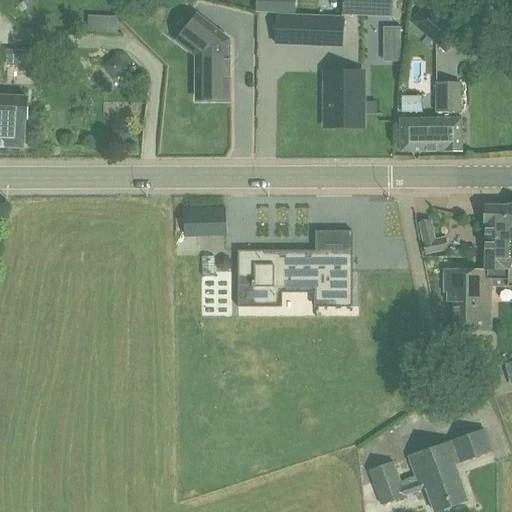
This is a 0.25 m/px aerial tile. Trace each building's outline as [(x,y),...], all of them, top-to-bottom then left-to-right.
[(25,0),(26,19),(45,18),(44,0),(25,0)] [(275,0),(275,11),(294,12),(294,0),(275,0)] [(343,0),(343,15),(391,17),(391,0),(343,0)] [(443,0),(430,0),(411,21),(437,44),(461,16),(443,0)] [(117,33),(118,17),(95,16),(95,32),(117,33)] [(192,55),(192,100),(223,99),(223,77),(226,77),(226,60),(223,60),(223,40),(193,17),(173,40),(192,55)] [(301,21),(301,49),(343,49),(342,21),(301,21)] [(384,41),(400,41),(400,27),(384,27),(384,41)] [(508,67),(494,36),(475,45),(469,33),(442,45),(458,78),(482,68),(486,77),(508,67)] [(8,65),(22,66),(22,50),(8,50),(8,65)] [(123,55),(111,70),(123,79),(134,64),(123,55)] [(326,136),(363,136),(363,81),(335,81),(335,95),(326,95),(326,107),(328,107),(328,118),(326,118),(326,136)] [(400,152),(461,152),(461,119),(459,119),(459,113),(462,113),(461,82),(435,82),(435,113),(437,113),(437,119),(400,119),(400,152)] [(0,146),(24,148),(25,120),(26,120),(28,97),(0,95),(0,146)] [(474,271),(474,279),(492,279),(509,280),(509,287),(511,287),(511,206),(485,206),(485,225),(485,271),(474,271)] [(185,210),(185,233),(226,233),(226,210),(185,210)] [(265,231),(250,232),(250,254),(265,253),(265,283),(287,283),(287,267),(325,267),(325,282),(344,282),(345,284),(353,284),(353,287),(362,287),(362,234),(265,235),(265,231)] [(426,256),(441,253),(438,240),(423,243),(426,256)] [(224,272),(231,268),(231,260),(224,256),(217,260),(217,268),(224,272)] [(474,279),(474,271),(444,270),(444,293),(447,293),(447,302),(454,302),(453,332),(491,333),(492,279),(474,279)] [(424,399),(438,421),(469,401),(456,379),(424,399)] [(426,489),(433,511),(436,511),(468,501),(456,465),(493,452),(485,429),(447,442),(448,443),(414,455),(413,454),(407,456),(414,476),(401,481),(394,461),(368,471),(380,506),(426,489)]
